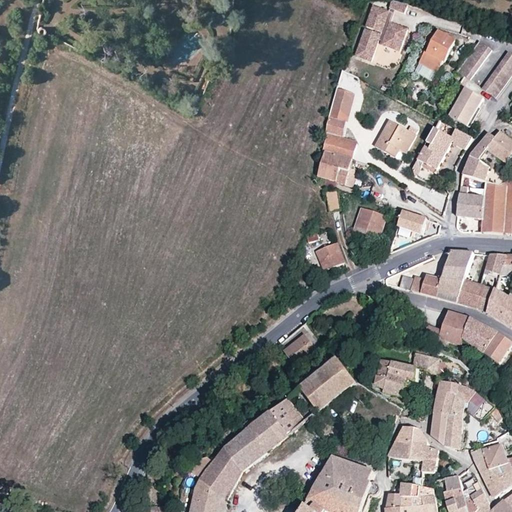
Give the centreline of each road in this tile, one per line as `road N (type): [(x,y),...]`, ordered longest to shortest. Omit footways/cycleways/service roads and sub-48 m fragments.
road 1 (tertiary): [(349,281),(168,421),(137,459),(118,511)]
road 2 (residential): [(480,476),(436,443),(428,425),(403,420),(387,452),(380,511)]
road 3 (residential): [(511,335),(469,312),(349,281)]
road 4 (residential): [(446,243),(460,172),(511,88)]
road 5 (track): [(0,154),(37,0)]
road 6 (track): [(237,511),(254,479),(338,427)]
road 7 (unknown): [(472,28),(418,23),(401,65),(378,66)]
